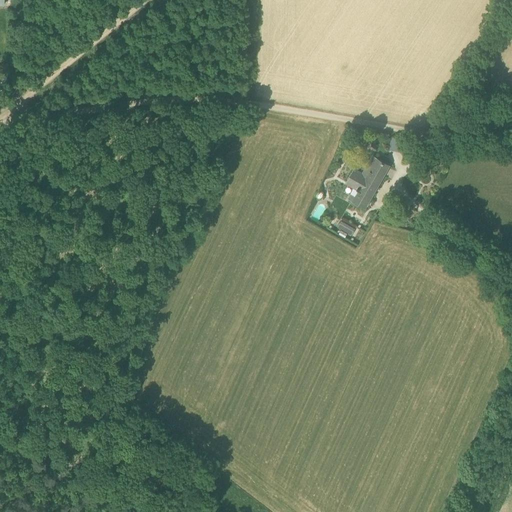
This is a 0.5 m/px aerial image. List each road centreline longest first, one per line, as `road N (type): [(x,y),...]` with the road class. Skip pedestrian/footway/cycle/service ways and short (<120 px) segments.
road 1 (track): [(14,120),(168,98),(353,122)]
road 2 (track): [(14,120),(19,100),(143,0)]
road 3 (unclassified): [(353,122),(511,138)]
road 4 (unclassified): [(448,511),(511,368)]
